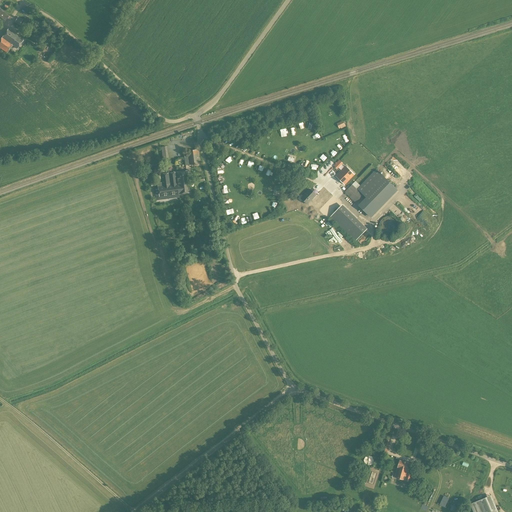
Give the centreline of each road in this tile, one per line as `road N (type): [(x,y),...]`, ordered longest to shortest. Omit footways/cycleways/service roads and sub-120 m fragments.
road 1 (unclassified): [(293,387),(237,290),(196,114)]
road 2 (unclassified): [(511,466),(293,387)]
road 3 (unclassified): [(196,114),(158,116),(47,15),(19,0)]
road 4 (unclassified): [(133,511),(293,387)]
road 5 (track): [(0,398),(132,511)]
road 6 (unclassified): [(196,114),(216,99),(288,0)]
road 7 (track): [(289,506),(162,511)]
